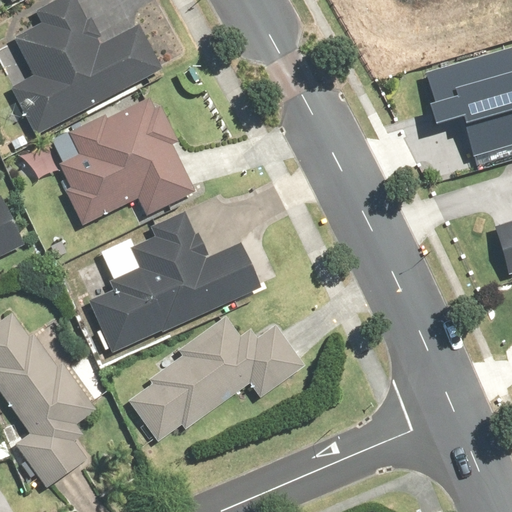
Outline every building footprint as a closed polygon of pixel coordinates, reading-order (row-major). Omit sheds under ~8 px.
[(29,79),(8,90),(31,137),(156,76),(133,29),(100,45),(78,0),(53,0),(32,10),(39,24),(10,38),(29,79)] [(511,55),(510,48),(422,71),(430,104),(420,107),(427,131),(453,124),(463,164),(511,150),(511,55)] [(62,166),(56,169),(66,190),(60,193),(80,232),(131,205),(139,223),(191,197),(166,148),(176,143),(154,98),(106,123),(103,117),(50,143),(62,166)] [(56,173),(45,146),(17,157),(28,184),(56,173)] [(0,255),(21,245),(0,203),(0,255)] [(154,238),(102,260),(110,281),(103,284),(107,295),(83,305),(104,357),(253,291),(235,247),(206,259),(186,211),(149,226),(154,238)] [(511,220),(491,227),(507,277),(511,275),(511,220)] [(54,371),(12,312),(0,321),(0,397),(25,432),(9,443),(44,491),(77,466),(64,448),(79,437),(71,425),(93,410),(61,366),(54,371)] [(239,338),(223,317),(176,349),(180,357),(145,381),(149,388),(124,405),(152,445),(175,429),(179,434),(244,390),(252,400),(300,366),(272,326),(251,340),(246,333),(239,338)]
